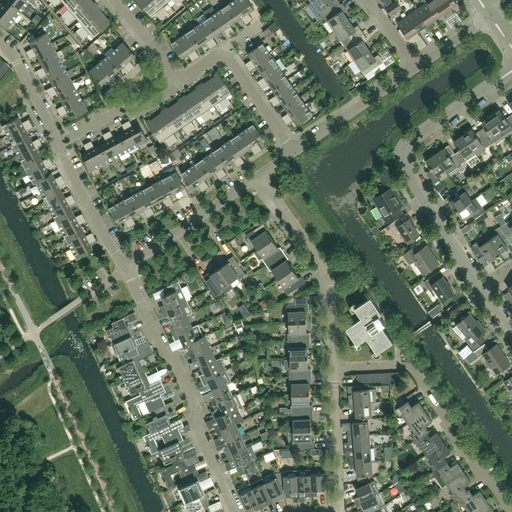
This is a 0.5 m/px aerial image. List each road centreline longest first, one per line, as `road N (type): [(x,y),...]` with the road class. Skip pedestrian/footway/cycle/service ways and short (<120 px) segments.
road 1 (residential): [(480,290),(402,149),(511,71)]
road 2 (residential): [(511,511),(413,371),(333,370)]
road 3 (residential): [(232,511),(186,387),(139,301)]
road 4 (residential): [(333,370),(329,278),(260,175)]
road 5 (residential): [(124,268),(260,175)]
road 6 (residential): [(294,151),(416,65)]
road 7 (residential): [(57,144),(120,112),(142,112),(180,76)]
road 8 (residential): [(124,268),(57,144)]
road 9 (residential): [(294,151),(221,56)]
